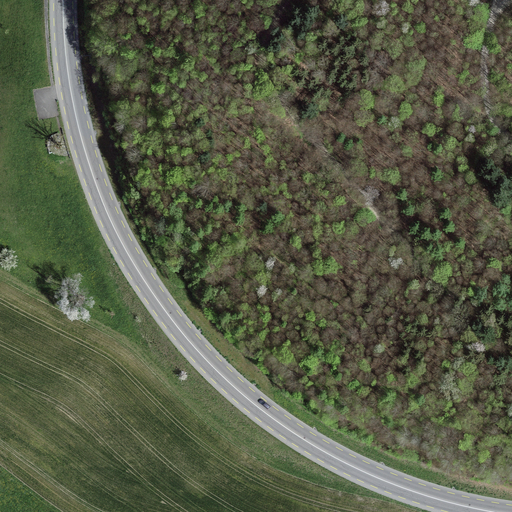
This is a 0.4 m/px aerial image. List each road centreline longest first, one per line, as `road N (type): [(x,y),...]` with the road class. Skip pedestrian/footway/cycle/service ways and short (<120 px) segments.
road 1 (primary): [(61,0),(70,90),(95,187),(127,255),(189,342),(276,422),(343,461),(414,492),(492,511)]
road 2 (track): [(285,0),(262,49),(266,75),(442,286),(511,317)]
road 3 (track): [(168,0),(158,82),(174,182)]
road 4 (track): [(511,140),(487,100),(492,0)]
